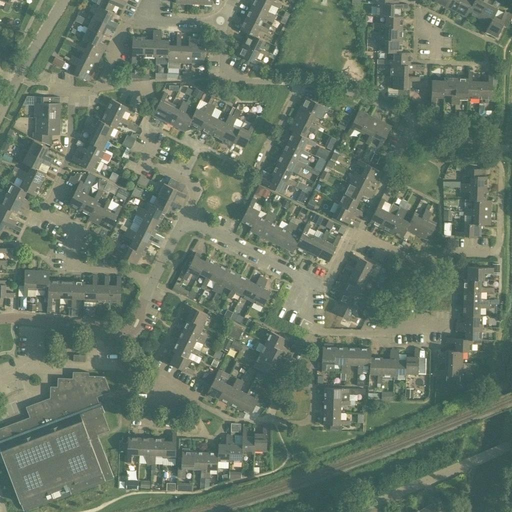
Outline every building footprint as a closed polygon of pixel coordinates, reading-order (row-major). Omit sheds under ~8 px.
[(9,0),(0,0),(6,2),(3,10),(7,12),(10,4),(9,3),(9,0)] [(97,0),(96,5),(98,6),(111,12),(114,5),(122,9),(124,5),(113,0),(97,0)] [(268,11),(271,4),(262,0),(254,0),(251,7),(274,19),(276,15),(268,11)] [(273,0),(262,0),(271,4),(279,8),(281,4),(273,0)] [(447,0),(444,6),(454,12),(460,0),(447,0)] [(466,17),(468,13),(474,0),(473,0),(460,0),(454,12),(466,17)] [(480,0),(474,0),(468,13),(478,18),(487,0),(482,0),(482,1),(480,0)] [(485,31),(489,23),(493,16),(497,8),(490,5),(492,0),(487,0),(478,18),(489,23),(485,31)] [(398,4),(376,4),(376,16),(397,16),(397,8),(407,9),(407,4),(398,4)] [(114,13),(111,12),(98,6),(93,17),(116,28),(118,24),(110,20),(114,13)] [(272,22),(274,19),(251,7),(245,18),(260,26),(260,25),(264,18),(272,22)] [(287,24),(291,12),(286,11),(282,22),(287,24)] [(500,20),(493,16),(489,23),(485,31),(496,37),(504,21),(508,23),(511,16),(504,12),(500,20)] [(85,18),(77,15),(74,20),(82,24),(85,18)] [(402,16),(397,16),(376,16),(385,16),(385,23),(376,23),(376,27),(385,28),(385,27),(402,28),(402,16)] [(114,32),(116,28),(93,17),(88,27),(103,35),(106,28),(114,32)] [(269,29),(260,25),(260,26),(245,18),(239,29),(248,33),(255,36),(258,29),(267,33),(269,29)] [(100,42),(103,35),(88,27),(85,33),(81,31),(78,36),(83,38),(87,40),(104,49),(106,50),(108,46),(100,42)] [(375,39),(401,40),(405,40),(405,30),(402,30),(402,28),(385,27),(385,28),(376,27),(376,28),(385,28),(385,36),(376,35),(375,39)] [(143,56),(155,57),(156,31),(152,31),(152,40),(144,40),(144,54),(143,54),(143,56)] [(155,57),(168,57),(168,45),(169,41),(160,41),(161,31),(156,31),(155,57)] [(248,33),(242,44),(259,52),(259,53),(265,56),(267,52),(261,49),(265,41),(255,36),(248,33)] [(0,44),(6,47),(10,39),(4,36),(0,44)] [(179,68),(180,62),(180,58),(180,46),(181,46),(181,36),(176,36),(176,46),(168,45),(168,57),(167,68),(179,68)] [(180,62),(192,63),(192,36),(188,36),(188,46),(181,46),(180,46),(180,58),(180,62)] [(192,36),(192,63),(204,63),(204,47),(196,46),(197,37),(192,36)] [(136,53),(143,54),(144,54),(144,40),(145,37),(132,37),(131,63),(136,63),(136,53)] [(401,40),(375,39),(375,44),(385,44),(384,52),(394,52),(401,53),(401,52),(401,40)] [(75,48),(82,51),(99,59),(104,49),(87,40),(84,48),(77,44),(75,48)] [(256,60),(259,53),(259,52),(242,44),(237,55),(260,66),(262,63),(256,60)] [(72,55),(70,59),(93,70),(99,59),(82,51),(78,58),(72,55)] [(410,53),(401,52),(401,53),(394,52),(393,60),(384,59),(384,64),(390,64),(410,64),(410,53)] [(88,81),(93,70),(70,59),(69,62),(75,65),(71,73),(88,81)] [(416,64),(410,64),(390,64),(390,76),(393,76),(407,76),(407,69),(424,69),(424,65),(416,64)] [(468,72),(468,79),(467,95),(467,98),(479,98),(480,82),(472,81),(472,72),(468,72)] [(487,82),(480,82),(479,98),(491,99),(492,73),(488,73),(487,82)] [(424,81),(424,77),(407,76),(393,76),(390,76),(388,76),(387,88),(393,88),(398,89),(397,97),(409,97),(410,81),(424,81)] [(451,104),(455,104),(456,78),(443,78),(443,81),(444,81),(443,94),(444,94),(451,95),(451,104)] [(467,95),(468,79),(456,78),(455,104),(459,105),(459,100),(467,100),(467,98),(467,95)] [(444,81),(443,81),(431,80),(430,106),(435,107),(435,97),(443,98),(444,94),(443,94),(444,81)] [(152,115),(163,121),(172,102),(165,98),(167,93),(163,91),(152,115)] [(328,107),(305,96),(299,107),(316,116),(320,118),(324,110),(326,111),(328,107)] [(37,104),(36,118),(59,119),(60,104),(53,104),(53,98),(34,97),(34,104),(37,104)] [(133,114),(135,109),(112,98),(106,109),(121,116),(125,110),(133,114)] [(189,123),(199,128),(211,105),(207,103),(200,100),(196,108),(193,112),(194,112),(188,123),(189,123)] [(163,121),(173,126),(185,102),(182,101),(180,105),(172,102),(163,121)] [(189,123),(188,123),(194,112),(193,112),(186,109),(188,104),(185,102),(173,126),(184,131),(189,123)] [(211,105),(199,128),(210,133),(217,119),(221,111),(214,108),(214,107),(211,105)] [(312,123),(316,116),(299,107),(294,118),(317,130),(318,126),(312,123)] [(231,144),(233,142),(233,141),(239,129),(240,126),(240,127),(243,122),(236,118),(236,117),(238,118),(241,111),(236,108),(232,116),(221,139),(221,143),(228,146),(231,144)] [(130,120),(121,116),(106,109),(101,119),(101,120),(114,126),(116,127),(119,120),(128,124),(130,120)] [(361,133),(369,116),(358,110),(346,134),(350,135),(353,129),(361,133)] [(210,133),(221,139),(232,116),(229,114),(224,122),(217,119),(210,133)] [(371,138),(380,121),(369,116),(361,133),(368,136),(365,143),(368,144),(372,138),(371,138)] [(59,119),(36,118),(35,133),(33,133),(33,138),(49,145),(51,140),(52,134),(59,135),(59,119)] [(108,137),(114,126),(101,120),(101,119),(99,118),(95,125),(87,121),(85,125),(108,137)] [(315,133),(317,130),(294,118),(288,129),(293,131),(305,137),(309,130),(315,133)] [(130,120),(128,124),(127,126),(136,131),(139,125),(130,120)] [(379,150),(391,126),(380,121),(371,138),(372,138),(379,142),(376,148),(379,150)] [(244,147),(255,124),(252,122),(247,130),(240,127),(240,126),(239,129),(233,141),(233,142),(244,147)] [(103,147),(108,137),(85,125),(83,129),(91,133),(88,140),(91,142),(91,141),(103,147)] [(316,142),(305,137),(293,131),(288,142),(302,149),(306,143),(314,146),(316,142)] [(135,139),(126,134),(122,143),(131,148),(135,139)] [(332,149),(337,138),(330,135),(325,146),(332,149)] [(48,148),(33,140),(27,151),(51,163),(53,159),(44,155),(48,148)] [(106,149),(103,147),(91,141),(91,142),(87,149),(78,145),(76,149),(85,153),(100,160),(106,149)] [(299,156),(302,149),(288,142),(282,153),(305,164),(307,160),(299,156)] [(320,145),(317,155),(327,159),(331,149),(320,145)] [(356,154),(361,157),(365,150),(359,147),(356,154)] [(336,149),(331,159),(336,161),(341,151),(336,149)] [(49,167),(51,163),(27,151),(22,162),(30,166),(37,170),(40,163),(49,167)] [(85,153),(81,160),(73,156),(71,160),(94,172),(100,160),(85,153)] [(303,168),(305,164),(282,153),(277,163),(292,171),(295,164),(303,168)] [(375,183),(381,171),(358,160),(356,164),(362,167),(359,174),(368,180),(375,183)] [(288,182),(288,183),(294,186),(296,182),(288,178),(292,171),(277,163),(271,175),(273,176),(274,175),(288,182)] [(45,174),(37,170),(30,166),(27,173),(19,169),(17,173),(40,184),(45,174)] [(460,184),(460,188),(486,189),(486,177),(484,177),(485,173),(483,173),(483,169),(467,169),(466,177),(470,177),(469,184),(460,184)] [(115,181),(118,174),(112,171),(109,178),(115,181)] [(365,186),(368,180),(359,174),(354,171),(348,183),(372,194),(373,191),(365,186)] [(35,195),(40,184),(17,173),(15,177),(23,181),(20,187),(20,188),(26,191),(35,195)] [(77,186),(80,181),(79,179),(82,173),(76,173),(74,176),(72,177),(70,176),(68,181),(77,186)] [(141,175),(138,182),(147,187),(151,179),(141,175)] [(283,193),(288,183),(288,182),(274,175),(273,176),(270,182),(262,178),(260,182),(283,193)] [(176,181),(171,178),(168,183),(174,186),(176,181)] [(68,204),(79,210),(87,195),(87,194),(91,186),(84,183),(80,181),(77,186),(68,204)] [(296,182),(294,186),(301,189),(303,184),(297,181),(296,182)] [(104,188),(109,191),(113,184),(108,182),(107,182),(104,188)] [(12,183),(6,194),(29,206),(31,202),(23,198),(26,191),(20,188),(20,187),(12,183)] [(185,199),(187,195),(163,183),(158,194),(173,202),(173,201),(176,195),(185,199)] [(370,198),(372,194),(348,183),(343,193),(358,201),(361,194),(370,198)] [(271,200),(275,192),(260,185),(256,192),(271,200)] [(120,188),(116,196),(125,200),(129,192),(120,188)] [(486,189),(460,188),(460,193),(469,193),(469,200),(486,201),(486,189)] [(87,195),(79,210),(90,215),(96,203),(102,192),(98,190),(94,198),(92,197),(87,194),(87,195)] [(302,190),(299,195),(306,199),(309,194),(302,190)] [(358,201),(343,193),(338,204),(353,212),(352,212),(361,216),(363,212),(354,208),(358,201)] [(29,206),(6,194),(1,205),(11,211),(16,213),(19,205),(28,209),(29,206)] [(182,206),(173,201),(173,202),(158,194),(153,205),(166,211),(165,212),(167,213),(171,206),(180,210),(182,206)] [(252,226),(257,216),(259,211),(252,208),(256,200),(252,198),(241,221),(252,226)] [(369,222),(380,227),(387,212),(381,209),(385,201),(380,198),(369,222)] [(107,208),(111,202),(107,200),(104,206),(96,203),(90,215),(88,219),(99,225),(107,208)] [(316,203),(309,200),(306,206),(313,209),(316,203)] [(464,209),(464,213),(490,214),(491,201),(486,201),(469,200),(469,201),(471,201),(471,209),(464,209)] [(8,217),(11,211),(1,205),(0,204),(0,217),(15,225),(17,221),(8,217)] [(160,222),(165,212),(166,211),(153,205),(150,204),(147,211),(138,207),(137,210),(160,222)] [(349,219),(352,212),(353,212),(338,204),(332,215),(333,215),(331,219),(348,227),(349,224),(355,227),(357,223),(349,219)] [(114,211),(107,208),(99,225),(109,230),(121,207),(118,205),(114,211)] [(380,227),(391,233),(402,209),(399,208),(394,216),(387,212),(380,227)] [(402,238),(406,230),(405,230),(409,223),(402,220),(406,211),(402,209),(391,233),(402,238)] [(160,222),(137,210),(135,214),(143,218),(139,225),(155,233),(160,222)] [(416,235),(428,212),(424,210),(421,217),(414,213),(409,223),(405,230),(406,230),(416,235)] [(260,236),(272,213),(268,211),(264,219),(257,216),(252,226),(249,231),(260,236)] [(431,214),(428,212),(416,235),(427,241),(436,224),(428,220),(431,214)] [(271,241),(278,226),(271,223),(275,215),(272,213),(260,236),(271,241)] [(490,214),(464,213),(464,216),(471,217),(471,225),(481,225),(490,225),(490,214)] [(0,217),(0,233),(4,225),(13,229),(15,225),(0,217)] [(282,247),(293,224),(289,222),(285,230),(278,226),(271,241),(282,247)] [(300,237),(299,237),(293,233),(297,225),(293,224),(282,247),(293,252),(295,248),(295,247),(300,237)] [(295,247),(295,248),(306,253),(307,250),(313,238),(312,238),(305,234),(309,226),(305,224),(299,237),(300,237),(295,247)] [(481,225),(471,225),(462,224),(461,233),(454,233),(454,236),(480,237),(481,225)] [(149,244),(155,233),(139,225),(136,232),(128,228),(126,232),(149,244)] [(325,241),(329,233),(325,231),(321,239),(313,235),(312,238),(313,238),(307,250),(317,255),(325,241)] [(149,244),(126,232),(124,236),(132,240),(129,246),(129,247),(141,253),(144,254),(149,244)] [(325,241),(317,255),(328,261),(340,238),(335,236),(331,244),(325,241)] [(136,264),(141,253),(129,247),(129,246),(127,245),(123,253),(115,248),(113,252),(136,264)] [(195,252),(194,255),(193,257),(189,255),(181,272),(184,274),(182,278),(186,280),(190,272),(197,276),(199,273),(205,261),(200,258),(201,255),(195,252)] [(349,257),(352,258),(357,261),(354,268),(368,276),(374,265),(351,253),(349,257)] [(206,258),(205,261),(199,273),(206,277),(202,285),(206,287),(210,279),(209,278),(217,263),(206,258)] [(216,292),(228,268),(217,263),(209,278),(210,279),(216,282),(212,290),(216,292)] [(363,286),(368,276),(354,268),(346,264),(344,268),(352,272),(348,279),(363,286)] [(481,280),(483,280),(483,272),(493,273),(493,268),(467,267),(467,279),(481,280)] [(231,289),(238,274),(228,268),(216,292),(219,294),(224,285),(231,289)] [(28,290),(36,290),(37,271),(25,271),(24,297),(27,297),(28,290)] [(44,298),(47,298),(48,298),(48,281),(49,280),(49,272),(37,271),(36,290),(44,290),(44,298)] [(248,281),(249,281),(249,279),(238,274),(231,289),(227,297),(230,299),(235,291),(241,294),(241,295),(241,296),(248,281)] [(84,285),(84,299),(84,302),(96,302),(96,285),(97,285),(97,276),(92,276),(92,285),(85,285),(84,285)] [(96,302),(108,303),(108,286),(109,276),(104,276),(104,286),(97,285),(96,285),(96,302)] [(248,281),(241,296),(252,301),(263,278),(259,276),(255,284),(249,281),(248,281)] [(120,303),(121,277),(117,277),(116,286),(108,286),(108,303),(120,303)] [(263,278),(252,301),(263,306),(270,291),(263,288),(267,280),(263,278)] [(360,293),(363,286),(348,279),(343,290),(358,297),(366,301),(368,297),(360,293)] [(480,288),(481,280),(467,279),(464,279),(463,291),(480,292),(489,293),(489,288),(480,288)] [(52,298),(60,298),(60,281),(49,281),(49,280),(48,281),(48,298),(47,298),(47,307),(52,308),(52,298)] [(67,308),(71,308),(72,282),(60,281),(60,298),(67,299),(67,308)] [(76,299),(84,299),(84,285),(85,285),(85,282),(72,282),(71,308),(75,308),(76,299)] [(0,284),(0,296),(14,297),(14,293),(5,292),(5,285),(0,284)] [(189,291),(174,284),(172,290),(187,297),(189,291)] [(354,304),(358,297),(343,290),(337,300),(352,308),(360,312),(362,308),(354,304)] [(480,300),(480,292),(463,291),(463,303),(489,304),(489,300),(480,300)] [(369,295),(366,301),(372,304),(375,298),(369,295)] [(349,315),(352,308),(337,300),(332,311),(355,323),(357,319),(349,315)] [(202,326),(202,325),(207,315),(184,303),(182,307),(190,311),(186,318),(188,319),(202,326)] [(489,309),(489,304),(463,303),(463,316),(465,316),(465,315),(479,316),(479,315),(480,308),(489,309)] [(242,323),(245,315),(234,312),(231,319),(242,323)] [(456,323),(455,327),(481,328),(482,316),(479,315),(479,316),(465,315),(465,316),(465,323),(456,323)] [(203,326),(202,325),(202,326),(188,319),(183,330),(206,341),(208,337),(200,333),(203,326)] [(230,325),(226,332),(233,335),(237,328),(230,325)] [(472,340),(471,340),(481,340),(481,328),(455,327),(455,331),(464,332),(464,339),(464,340),(472,340)] [(204,345),(206,341),(183,330),(177,340),(193,348),(193,347),(196,341),(204,345)] [(289,354),(290,350),(282,346),(286,339),(271,331),(265,342),(289,354)] [(471,344),(471,340),(472,340),(464,340),(464,339),(446,339),(446,343),(455,343),(455,351),(462,351),(462,352),(471,352),(471,344)] [(201,351),(193,347),(193,348),(177,340),(172,351),(175,353),(187,359),(191,352),(199,356),(201,351)] [(286,358),(289,354),(265,342),(260,353),(275,360),(278,354),(286,358)] [(334,347),(333,347),(333,344),(324,344),(323,346),(322,346),(321,372),(325,372),(326,363),(333,363),(334,347)] [(345,373),(346,347),(334,347),(333,363),(341,363),(341,373),(345,373)] [(352,364),(357,364),(358,347),(346,347),(345,373),(350,373),(350,364),(352,364)] [(362,364),(369,365),(370,357),(370,348),(358,347),(357,364),(357,373),(361,373),(362,364)] [(414,356),(405,356),(405,359),(405,373),(417,374),(418,363),(418,347),(414,347),(414,356)] [(217,350),(211,364),(217,367),(224,353),(217,350)] [(382,375),(393,375),(394,350),(389,350),(389,359),(382,358),(382,375)] [(405,376),(405,373),(405,359),(398,359),(398,350),(394,350),(393,375),(405,376)] [(436,363),(445,363),(462,363),(462,352),(462,351),(455,351),(445,350),(445,359),(436,358),(436,363)] [(190,360),(187,359),(175,353),(169,363),(192,375),(194,371),(186,367),(190,360)] [(272,368),(275,360),(260,353),(254,364),(278,376),(280,372),(272,368)] [(382,375),(382,358),(382,357),(370,357),(369,365),(369,374),(377,374),(376,383),(381,383),(382,375)] [(425,363),(418,363),(417,374),(425,374),(425,363)] [(436,370),(435,375),(461,376),(462,363),(445,363),(445,370),(436,370)] [(227,379),(220,376),(222,372),(218,370),(207,393),(218,398),(225,383),(227,379)] [(28,413),(27,411),(26,411),(29,418),(0,428),(0,452),(20,503),(23,511),(113,477),(98,439),(97,439),(95,436),(109,430),(102,413),(104,412),(100,402),(98,402),(96,397),(110,392),(104,376),(88,376),(88,373),(72,372),(72,379),(56,378),(56,388),(57,388),(57,396),(55,396),(55,400),(51,402),(51,404),(38,409),(38,407),(31,410),(31,411),(28,413)] [(229,403),(240,381),(236,379),(232,386),(225,383),(218,398),(229,403)] [(229,403),(239,409),(247,394),(240,390),(244,383),(240,381),(229,403)] [(364,389),(350,389),(324,388),(324,400),(340,401),(340,400),(341,393),(350,393),(364,394),(364,389)] [(251,414),(262,391),(258,389),(254,397),(247,394),(239,409),(251,414)] [(392,401),(392,400),(392,392),(381,392),(381,399),(381,401),(392,401)] [(349,401),(340,400),(340,401),(324,400),(324,412),(340,413),(340,405),(349,405),(349,401)] [(340,420),(340,413),(324,412),(323,425),(330,425),(342,425),(349,426),(349,421),(340,420)] [(265,450),(266,425),(262,425),(261,433),(254,433),(253,436),(254,436),(253,450),(265,450)] [(253,453),(253,450),(254,436),(253,436),(246,436),(246,427),(242,427),(241,444),(241,452),(253,453)] [(163,455),(163,458),(175,458),(176,432),(172,432),(171,442),(164,441),(163,441),(163,455)] [(217,460),(229,460),(230,435),(225,435),(225,444),(218,444),(217,452),(217,460)] [(241,461),(241,452),(241,444),(234,444),(234,435),(230,435),(229,460),(241,461)] [(131,454),(139,455),(139,438),(127,437),(126,463),(131,464),(131,454)] [(146,464),(150,464),(151,438),(139,438),(139,455),(147,455),(146,464)] [(155,455),(163,455),(163,441),(164,441),(164,439),(151,438),(150,464),(151,464),(155,465),(155,455)] [(193,468),(194,452),(189,452),(189,449),(182,448),(182,451),(181,451),(181,457),(178,457),(177,477),(185,477),(185,468),(193,468)] [(200,477),(205,477),(206,452),(194,452),(193,468),(200,469),(200,477)] [(217,469),(217,460),(217,452),(206,452),(205,477),(209,478),(209,469),(217,469)] [(126,479),(126,489),(138,490),(138,480),(126,479)] [(177,491),(192,491),(192,484),(177,483),(177,491)]
